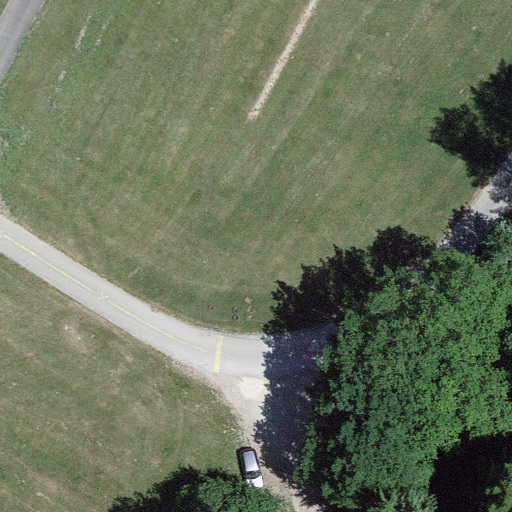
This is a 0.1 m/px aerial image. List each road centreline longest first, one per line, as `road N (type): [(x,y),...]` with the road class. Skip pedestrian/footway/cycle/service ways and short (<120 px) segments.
road 1 (track): [(0,198),(247,352),(316,360),(376,343),(470,288),(511,235)]
road 2 (track): [(357,511),(316,360)]
